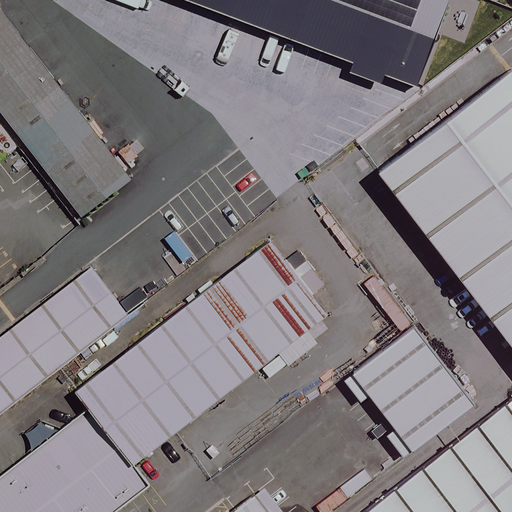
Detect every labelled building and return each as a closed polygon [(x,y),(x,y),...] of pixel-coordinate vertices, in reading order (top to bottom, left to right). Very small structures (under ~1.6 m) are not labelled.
[(458,0),(194,0),(423,89),(458,0)] [(116,184),(0,36),(0,130),(70,220),(116,184)] [(511,378),(511,78),(493,78),(359,181),(511,378)] [(310,322),(254,250),(64,396),(78,414),(0,474),(0,511),(100,511),(138,484),(124,466),(310,322)] [(0,406),(114,316),(77,269),(0,331),(0,406)] [(344,382),(360,404),(369,397),(391,427),(383,433),(400,457),(471,404),(414,329),(344,382)] [(511,511),(511,406),(370,511),(511,511)] [(275,511),(264,497),(244,511),(275,511)]
